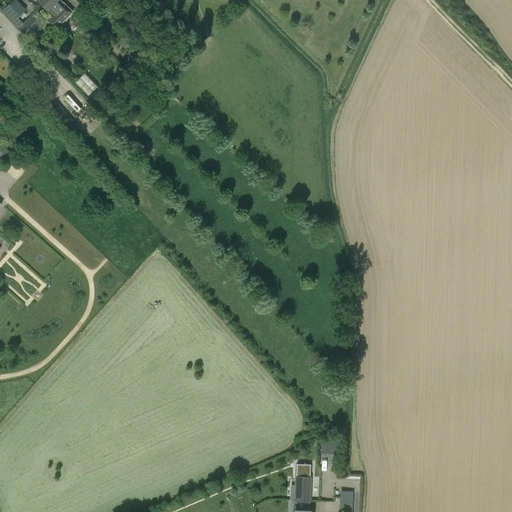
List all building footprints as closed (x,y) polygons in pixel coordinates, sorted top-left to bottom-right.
[(26,10),(16,0),(13,0),(4,9),(20,26),(23,23),(18,17),(26,10)] [(61,25),(73,12),(60,0),(40,0),(39,1),(52,14),(46,20),(56,30),(56,29),(61,34),(66,29),(61,25)] [(37,31),(45,22),(34,12),(19,28),(34,42),(41,35),(37,31)] [(82,23),(77,18),(73,22),(78,27),(82,23)] [(102,28),(109,35),(119,25),(111,18),(102,28)] [(45,53),(53,62),(64,52),(55,43),(45,53)] [(141,47),(129,58),(132,61),(144,50),(141,47)] [(154,54),(143,64),(152,74),(163,63),(154,54)] [(89,96),(98,87),(85,74),(76,83),(89,96)] [(99,88),(91,96),(97,103),(106,95),(99,88)] [(321,453),(329,453),(329,441),(321,441),(321,453)] [(312,511),(312,509),(310,509),(310,502),(311,502),(312,476),(310,476),(310,466),(297,465),(297,476),(295,476),(294,499),(290,499),(290,511),(312,511)] [(340,491),(340,502),(353,503),(353,492),(340,491)]
